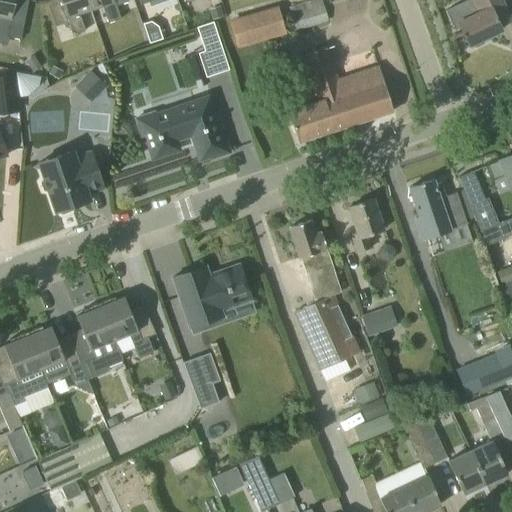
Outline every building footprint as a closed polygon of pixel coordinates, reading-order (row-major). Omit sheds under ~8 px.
[(0,0),(0,43),(7,44),(9,37),(20,39),(23,26),(27,0),(0,0)] [(90,11),(86,0),(51,0),(47,2),(55,26),(68,22),(72,35),(84,31),(79,14),(90,11)] [(86,0),(90,11),(102,7),(107,23),(120,19),(116,6),(128,1),(127,0),(86,0)] [(294,29),(308,25),(327,19),(321,0),(320,0),(288,9),(294,29)] [(491,9),(503,3),(501,0),(467,0),(445,11),(452,27),(458,24),(468,46),(472,44),(473,46),(476,47),(483,44),(484,41),(482,39),(501,30),(491,9)] [(231,22),(237,45),(283,32),(277,9),(231,22)] [(221,47),(214,22),(197,28),(205,52),(221,47)] [(337,80),(325,47),(303,54),(320,101),(288,112),(298,142),(393,111),(378,66),(337,80)] [(107,87),(89,70),(74,87),(91,103),(107,87)] [(0,112),(18,111),(14,77),(0,78),(0,112)] [(152,158),(177,150),(174,140),(191,134),(199,159),(208,156),(209,159),(229,153),(219,124),(216,125),(207,97),(181,106),(184,114),(159,123),(155,112),(135,118),(143,143),(146,142),(152,158)] [(86,193),(102,188),(90,153),(74,158),(72,151),(38,163),(44,179),(40,183),(43,191),(48,191),(55,212),(58,211),(61,214),(69,211),(70,207),(89,200),(86,193)] [(499,194),(511,188),(511,154),(484,166),(490,181),(493,179),(499,194)] [(457,177),(479,231),(498,223),(489,198),(484,200),(472,171),(457,177)] [(434,184),(433,179),(408,188),(418,218),(414,219),(420,238),(424,237),(425,238),(450,230),(449,228),(466,223),(456,193),(445,196),(440,182),(434,184)] [(383,230),(373,199),(348,208),(358,237),(350,239),(355,253),(371,247),(367,235),(383,230)] [(511,217),(498,223),(479,231),(485,246),(511,235),(511,217)] [(314,234),(309,220),(289,227),(299,258),(300,258),(315,302),(294,312),(320,370),(358,352),(332,295),(341,292),(320,232),(314,234)] [(205,266),(191,271),(171,278),(189,328),(223,316),(221,311),(232,307),(228,296),(247,289),(238,264),(208,275),(205,266)] [(511,266),(496,272),(501,284),(511,280),(511,266)] [(511,296),(511,282),(499,288),(504,300),(511,296)] [(114,297),(98,303),(113,340),(128,334),(138,359),(153,352),(147,337),(155,334),(142,304),(140,305),(141,306),(144,310),(131,316),(123,297),(116,300),(114,297)] [(69,334),(68,334),(80,364),(86,380),(109,371),(107,367),(121,361),(113,340),(98,303),(82,310),(83,313),(76,316),(83,335),(71,340),(69,335),(69,334)] [(368,337),(397,327),(390,305),(360,316),(368,337)] [(25,333),(40,370),(45,383),(70,373),(68,369),(80,364),(68,334),(68,336),(68,335),(70,340),(58,345),(50,327),(43,330),(41,326),(25,333)] [(0,379),(7,394),(8,393),(13,406),(24,401),(22,395),(46,385),(45,383),(40,370),(25,333),(9,339),(10,343),(3,346),(10,364),(0,368),(0,379)] [(511,347),(475,363),(487,390),(511,380),(511,347)] [(211,382),(192,389),(199,409),(218,402),(211,382)] [(378,382),(356,386),(359,401),(380,397),(378,382)] [(126,397),(104,402),(109,424),(131,419),(126,397)] [(477,409),(486,429),(497,424),(487,403),(484,397),(466,406),(469,412),(477,409)] [(500,397),(487,403),(497,424),(509,418),(500,397)] [(359,408),(369,432),(371,437),(394,428),(382,399),(359,408)] [(427,416),(415,422),(434,463),(447,457),(427,416)] [(434,463),(415,422),(403,427),(422,469),(434,463)] [(56,426),(47,430),(55,449),(68,443),(60,425),(56,426)] [(491,440),(469,451),(485,484),(507,474),(491,440)] [(176,471),(206,462),(201,447),(172,457),(176,471)] [(37,460),(36,461),(42,473),(43,472),(50,490),(73,480),(78,478),(80,477),(67,448),(60,451),(38,461),(37,460)] [(485,484),(469,451),(447,461),(462,494),(485,484)] [(268,480),(257,455),(239,464),(261,511),(279,503),(268,480)] [(223,495),(247,483),(239,465),(215,476),(223,495)] [(268,480),(279,503),(294,496),(283,473),(269,480),(268,480)] [(357,481),(367,501),(371,511),(414,511),(403,487),(379,498),(368,476),(357,481)] [(427,476),(403,487),(414,511),(424,511),(440,505),(434,492),(435,492),(427,476)]
